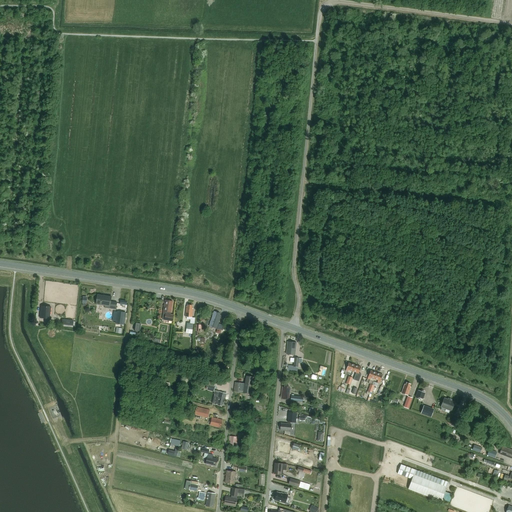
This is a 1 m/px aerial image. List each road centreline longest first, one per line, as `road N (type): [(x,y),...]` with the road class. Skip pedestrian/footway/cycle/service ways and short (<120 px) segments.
road 1 (track): [(293,328),(324,3)]
road 2 (tertiary): [(511,424),(467,391),(287,326)]
road 3 (tertiary): [(241,308),(163,287),(0,263)]
road 4 (residential): [(218,511),(241,308)]
road 5 (residential): [(287,326),(265,511)]
